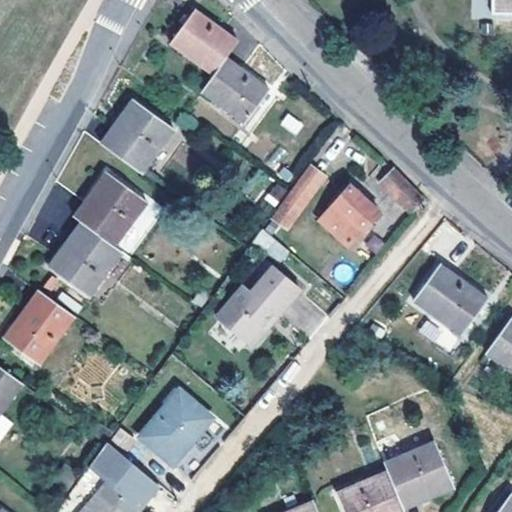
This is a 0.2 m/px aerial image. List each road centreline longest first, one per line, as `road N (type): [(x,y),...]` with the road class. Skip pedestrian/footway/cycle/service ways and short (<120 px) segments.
road 1 (residential): [(452,186),(182,511)]
road 2 (tertiary): [(0,238),(122,0)]
road 3 (residential): [(261,0),(452,186)]
